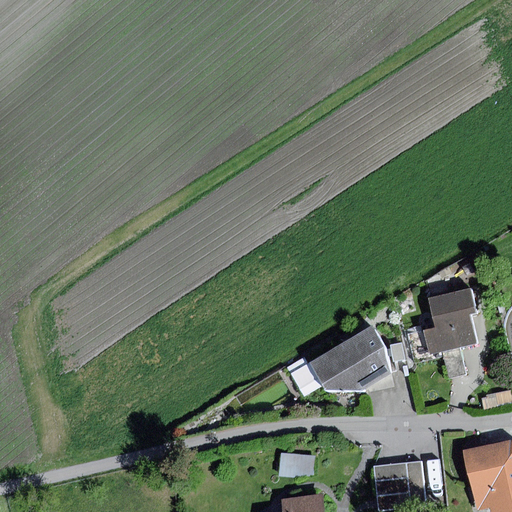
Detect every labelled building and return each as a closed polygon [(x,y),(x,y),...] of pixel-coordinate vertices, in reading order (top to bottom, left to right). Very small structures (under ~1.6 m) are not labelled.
[(434,328),(424,330),(430,355),(442,352),(462,347),(478,344),(471,315),(478,313),(472,288),(427,299),(434,328)] [(381,328),(318,364),(332,386),(336,393),(370,393),(396,387),(395,378),(399,376),(397,350),(381,328)] [(462,347),(442,352),(448,378),(468,374),(462,347)] [(332,386),(318,364),(297,376),(309,399),(332,386)] [(511,390),(495,394),(496,397),(484,400),(486,410),(511,404),(511,390)] [(511,511),(511,441),(464,452),(478,510),(492,507),(493,511),(511,511)] [(284,455),(282,478),(316,481),(319,459),(284,455)] [(426,463),(378,468),(382,511),(395,511),(431,508),(426,463)] [(334,511),(333,497),(290,503),(291,511),(334,511)]
